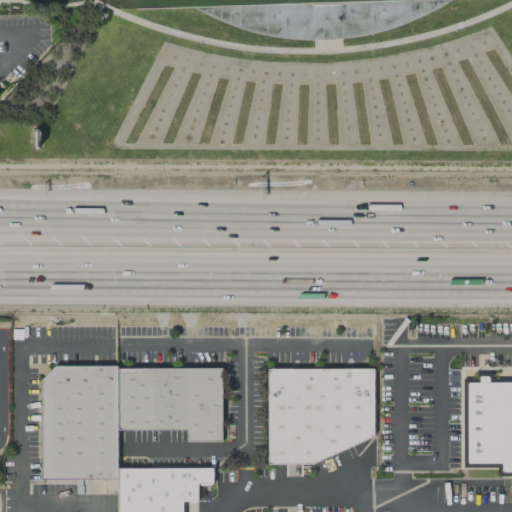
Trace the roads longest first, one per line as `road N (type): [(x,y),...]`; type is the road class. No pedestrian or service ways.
road 1 (motorway): [(0,276),(511,281)]
road 2 (motorway): [(284,229),(0,228)]
road 3 (motorway): [(511,227),(284,229)]
